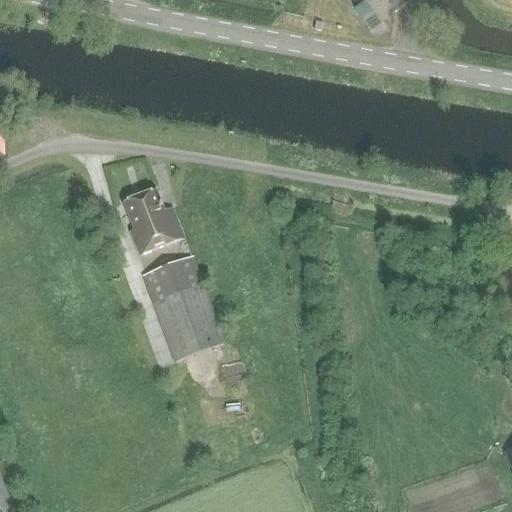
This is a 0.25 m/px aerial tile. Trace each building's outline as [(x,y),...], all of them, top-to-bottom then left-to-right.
[(373,15),(365,3),(354,10),(363,22),(373,15)] [(322,33),(324,26),(316,24),(315,31),(322,33)] [(0,159),(10,159),(7,112),(0,112),(0,159)] [(156,191),(123,204),(134,231),(130,233),(139,256),(184,239),(172,209),(164,212),(156,191)] [(224,345),(197,273),(191,258),(142,277),(148,292),(175,363),(224,345)] [(223,365),(229,384),(249,378),(244,360),(223,365)]
